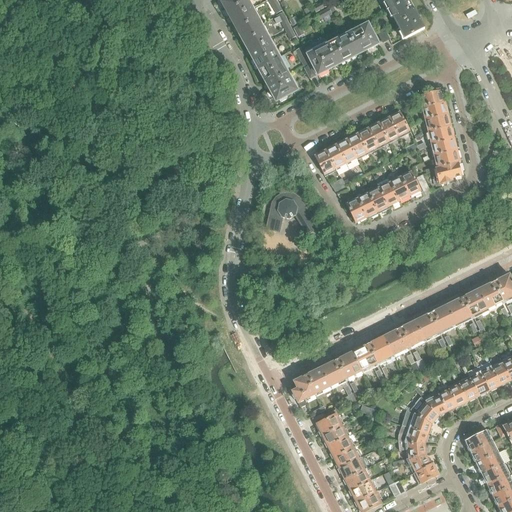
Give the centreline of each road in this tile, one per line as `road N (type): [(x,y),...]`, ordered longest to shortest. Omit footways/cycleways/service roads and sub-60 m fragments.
road 1 (residential): [(296,146),(342,222),(373,233),(474,175),(449,68)]
road 2 (residential): [(269,378),(511,258)]
road 3 (residential): [(269,378),(232,285),(253,169)]
road 4 (residential): [(454,32),(280,116)]
road 5 (residential): [(296,146),(449,68)]
road 6 (residential): [(336,511),(269,378)]
road 7 (residential): [(251,130),(236,71),(193,0)]
